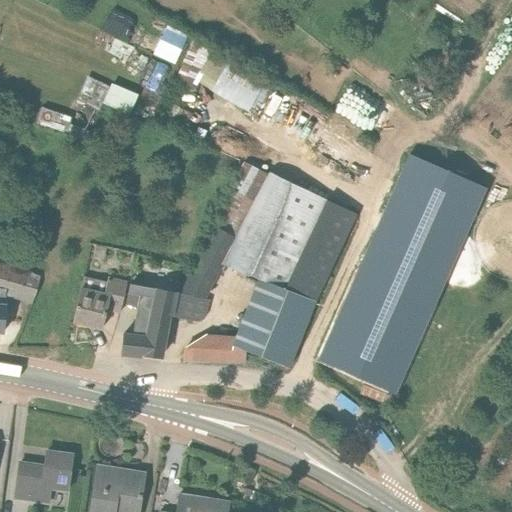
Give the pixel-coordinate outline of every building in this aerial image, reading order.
[(105,33),(145,45),(151,24),(111,12),(105,33)] [(191,40),(178,81),(198,88),(199,85),(264,107),(274,78),(207,56),(210,46),(191,40)] [(81,98),(102,103),(108,79),(87,74),(81,98)] [(133,110),(140,89),(113,80),(105,101),(133,110)] [(258,280),(236,336),(204,335),(182,350),(182,358),(241,362),(244,351),(288,368),(314,303),(283,291),(325,202),(269,174),(268,176),(243,163),(178,292),(157,289),(157,286),(130,281),(125,301),(154,306),(151,319),(167,322),(168,315),(202,323),(210,301),(205,299),(223,265),(248,277),(249,276),(258,280)] [(0,332),(2,333),(5,306),(4,306),(5,295),(31,303),(35,293),(40,276),(0,264),(0,332)] [(83,277),(72,322),(101,329),(104,317),(105,317),(106,309),(120,312),(126,284),(108,279),(107,283),(83,277)] [(123,335),(121,354),(159,358),(167,322),(151,319),(136,317),(132,336),(123,335)] [(67,491),(72,455),(46,451),(44,466),(19,463),(14,499),(47,503),(49,488),(67,491)] [(125,511),(137,511),(143,480),(117,476),(118,469),(97,466),(89,511),(114,511),(115,510),(125,511)] [(226,511),(228,502),(179,494),(176,511),(159,511),(158,511),(226,511)]
